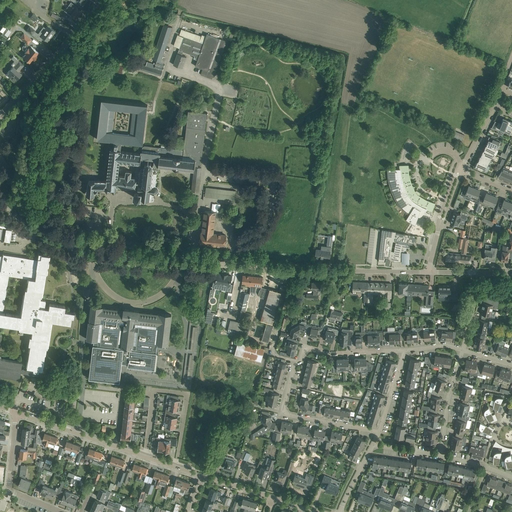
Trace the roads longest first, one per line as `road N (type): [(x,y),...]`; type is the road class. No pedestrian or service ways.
road 1 (residential): [(293,267),(84,253),(48,238),(0,200)]
road 2 (unclassified): [(0,113),(101,0)]
road 3 (residential): [(378,432),(282,411),(298,362)]
road 4 (residential): [(428,271),(293,267)]
road 5 (residential): [(60,511),(8,489),(15,413)]
